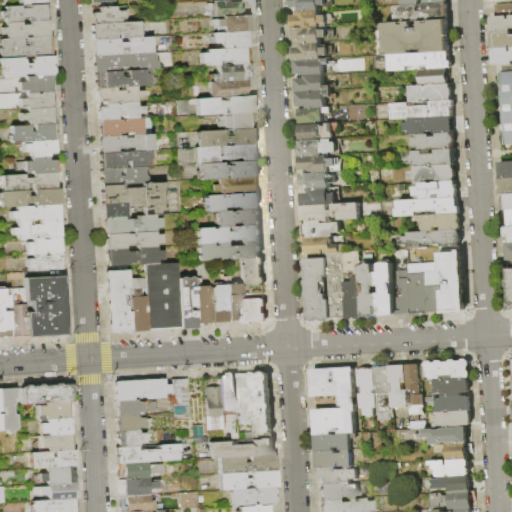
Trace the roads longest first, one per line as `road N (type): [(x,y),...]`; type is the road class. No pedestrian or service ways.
road 1 (residential): [(66,0),(96,511)]
road 2 (residential): [(468,0),(497,511)]
road 3 (residential): [(268,0),(297,511)]
road 4 (residential): [(511,334),(0,363)]
